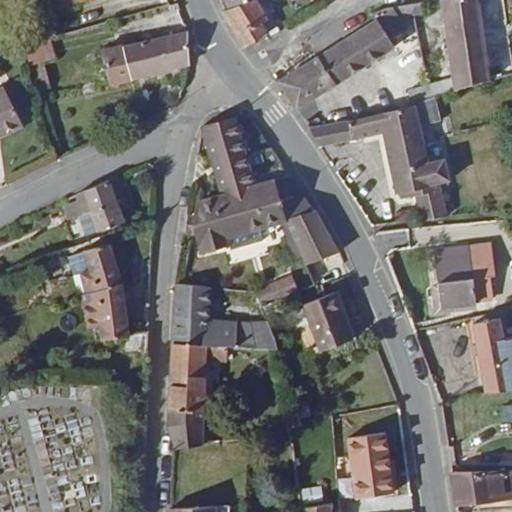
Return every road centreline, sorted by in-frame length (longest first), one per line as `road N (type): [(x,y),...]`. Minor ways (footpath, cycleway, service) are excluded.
road 1 (secondary): [(439,511),(411,356),(360,239),(242,81)]
road 2 (unclassified): [(155,511),(176,136)]
road 3 (unclassified): [(176,136),(0,224)]
